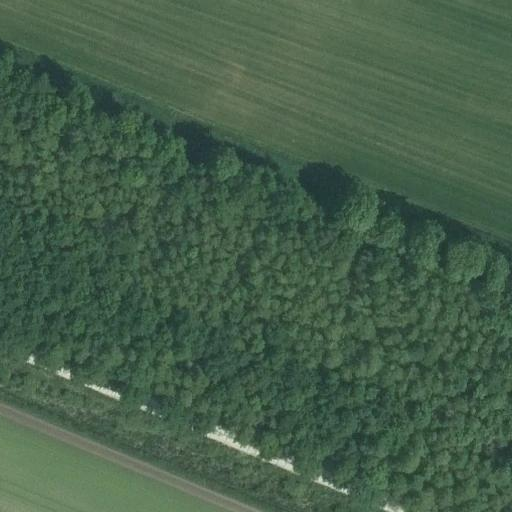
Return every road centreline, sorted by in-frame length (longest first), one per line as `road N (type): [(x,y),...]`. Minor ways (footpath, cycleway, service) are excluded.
road 1 (track): [(511,268),(0,61)]
road 2 (track): [(0,341),(406,511)]
